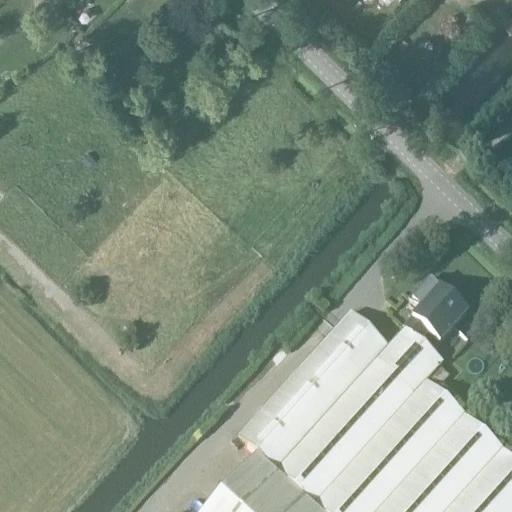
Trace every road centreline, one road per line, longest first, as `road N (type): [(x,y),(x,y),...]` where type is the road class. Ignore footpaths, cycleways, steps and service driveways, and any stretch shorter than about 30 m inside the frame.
road 1 (unknown): [(456,197),(159,511)]
road 2 (tertiary): [(511,253),(256,0)]
